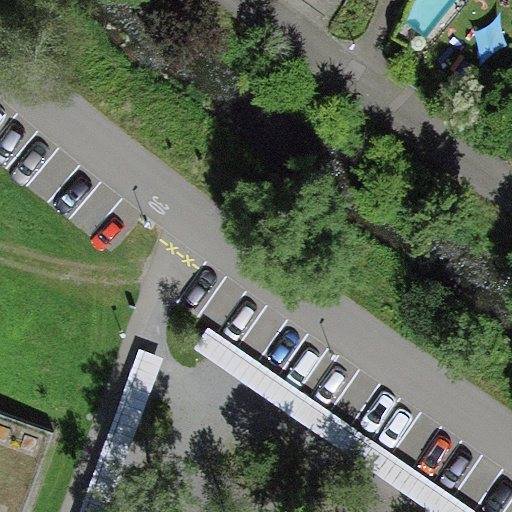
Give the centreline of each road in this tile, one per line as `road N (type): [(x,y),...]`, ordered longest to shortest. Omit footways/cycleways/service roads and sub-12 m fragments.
road 1 (residential): [(0,66),(511,441)]
road 2 (residential): [(511,191),(328,68),(247,0)]
